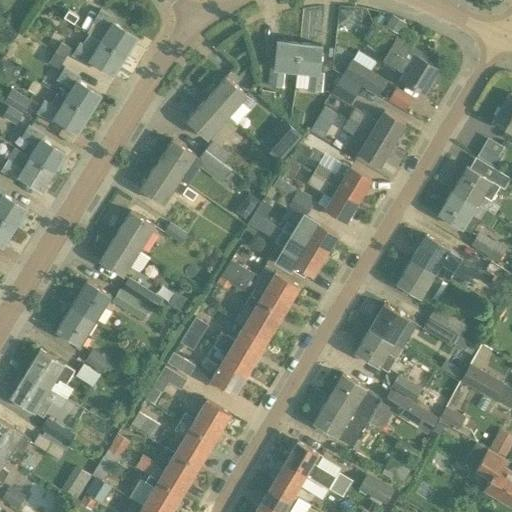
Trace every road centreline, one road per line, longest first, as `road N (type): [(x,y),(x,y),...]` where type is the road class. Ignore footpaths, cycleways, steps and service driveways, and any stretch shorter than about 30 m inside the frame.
road 1 (residential): [(504,34),(213,511)]
road 2 (residential): [(197,26),(164,65),(0,335)]
